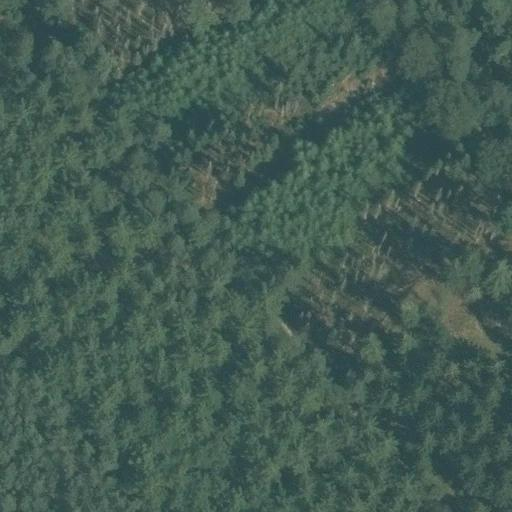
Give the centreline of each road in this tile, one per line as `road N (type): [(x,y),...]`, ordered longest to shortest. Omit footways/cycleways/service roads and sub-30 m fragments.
road 1 (track): [(58,48),(445,511)]
road 2 (track): [(0,345),(136,511)]
road 3 (track): [(511,161),(381,0)]
